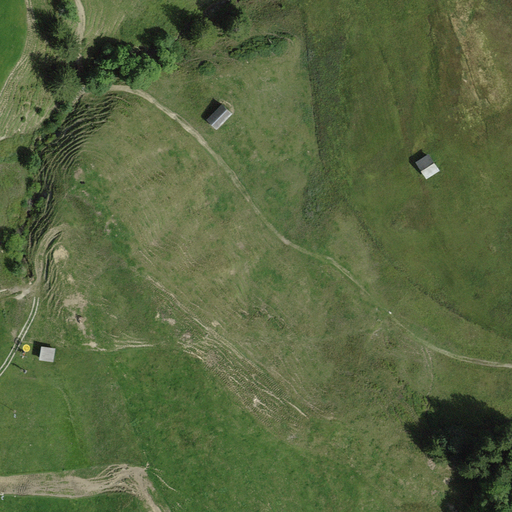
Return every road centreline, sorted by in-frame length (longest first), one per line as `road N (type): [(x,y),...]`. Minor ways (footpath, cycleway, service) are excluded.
road 1 (track): [(511,367),(481,366),(411,339),(326,264),(268,227),(214,154),(153,100),(87,86),(76,0)]
road 2 (track): [(0,372),(35,307),(45,241),(68,223)]
